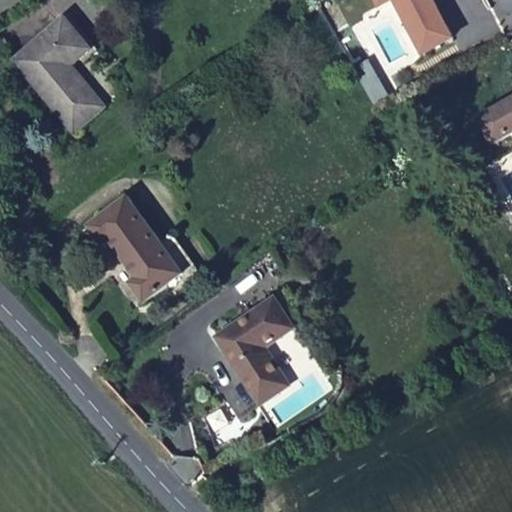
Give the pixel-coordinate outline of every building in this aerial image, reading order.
[(372,0),(376,7),(390,0),(391,0),(421,55),(450,39),(429,0),(372,0)] [(65,19),(14,61),(74,134),(91,119),(103,109),(70,67),(91,49),(65,19)] [(370,73),(359,79),(375,105),(385,99),(370,73)] [(511,102),(480,119),(493,144),(511,134),(511,102)] [(127,199),(87,229),(102,249),(109,244),(133,277),(127,283),(143,305),(182,274),(127,199)] [(215,339),(257,406),(291,385),(267,349),(291,332),(270,301),(215,339)]
